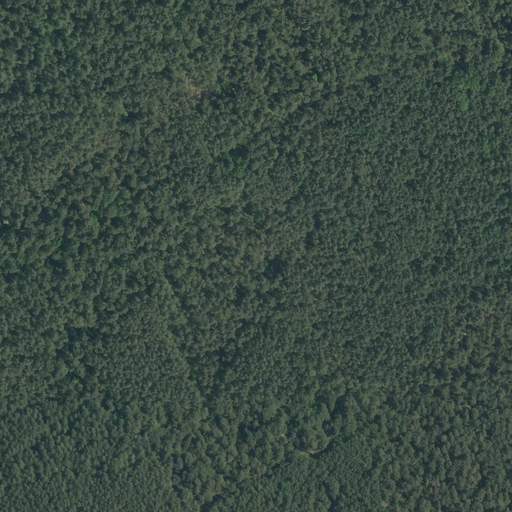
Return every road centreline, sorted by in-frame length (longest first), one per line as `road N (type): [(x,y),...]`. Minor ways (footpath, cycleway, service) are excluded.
road 1 (track): [(170,0),(214,48),(256,129),(438,44),(511,37)]
road 2 (track): [(348,388),(256,129)]
road 3 (track): [(390,511),(348,388)]
